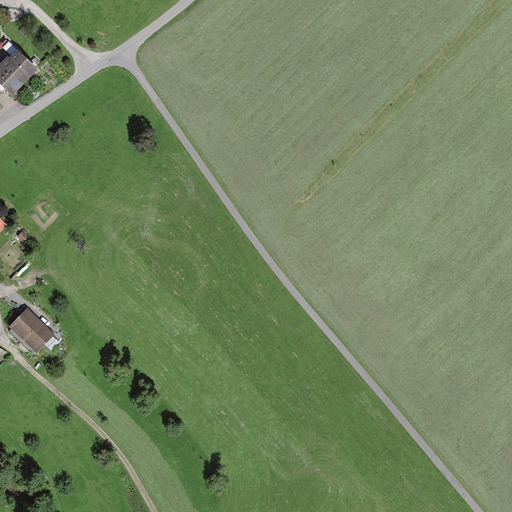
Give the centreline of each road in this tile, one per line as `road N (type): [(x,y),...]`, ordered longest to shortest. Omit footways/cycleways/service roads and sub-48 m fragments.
road 1 (unclassified): [(119,52),(286,283),(483,511)]
road 2 (unclassified): [(119,52),(0,133)]
